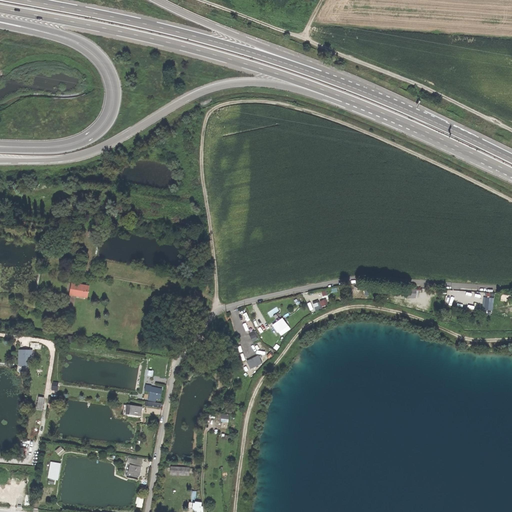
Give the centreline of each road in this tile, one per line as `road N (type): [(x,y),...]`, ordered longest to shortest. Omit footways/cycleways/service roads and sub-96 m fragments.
road 1 (track): [(216,311),(201,163),(205,118),(227,103),(281,102),(337,119),(511,200)]
road 2 (track): [(233,511),(248,403),(266,369),(316,319),(347,307),(384,308),(471,339),(511,339)]
road 3 (trunk): [(0,160),(95,151),(193,94),(231,83),(275,83),(367,106)]
road 4 (trunk): [(0,8),(195,49),(367,106)]
road 5 (trunk): [(332,79),(226,44),(24,0)]
road 6 (trunk): [(0,20),(87,44),(109,67),(117,94),(111,121),(87,142),(0,149)]
road 7 (trunk): [(0,25),(79,47),(105,74),(110,94),(99,124),(79,137),(0,143)]
road 8 (track): [(511,131),(302,37)]
road 9 (trunk): [(511,158),(332,79)]
road 10 (trunk): [(332,79),(158,0)]
road 11 (trunk): [(367,106),(511,172)]
road 12 (track): [(91,273),(215,300)]
